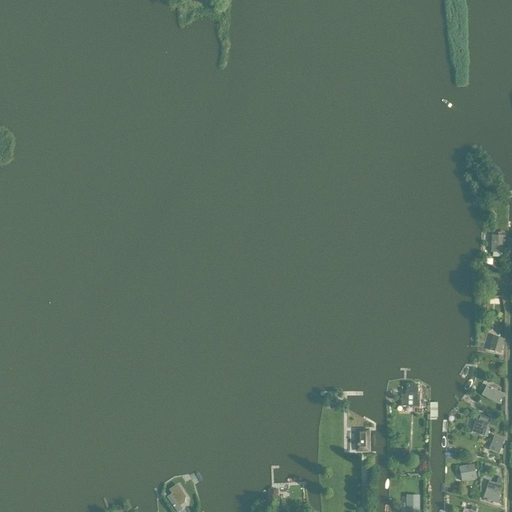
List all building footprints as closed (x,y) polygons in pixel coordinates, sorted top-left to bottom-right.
[(505,253),(506,237),(493,236),(492,252),(505,253)] [(500,354),(505,340),(495,337),(490,351),(500,354)] [(418,394),(419,385),(408,385),(408,391),(406,391),(406,395),(402,395),(401,406),(420,407),(420,394),(418,394)] [(499,404),(504,395),(488,386),(483,395),(499,404)] [(476,419),(472,432),(487,437),(490,429),(488,428),(489,425),(497,427),(498,422),(490,420),(491,419),(481,415),(479,420),(476,419)] [(358,445),(358,447),(360,447),(360,444),(367,444),(368,451),(368,431),(357,431),(357,445),(358,445)] [(500,454),(505,440),(495,436),(489,450),(500,454)] [(399,451),(399,459),(410,459),(410,451),(399,451)] [(463,481),(477,479),(474,465),(468,466),(469,472),(461,474),(463,481)] [(487,490),(484,499),(497,504),(503,486),(500,485),(503,479),(498,477),(496,484),(489,482),(487,490)] [(171,494),(167,497),(176,511),(179,511),(183,510),(180,505),(184,503),(185,497),(177,486),(169,491),(171,494)] [(270,499),(278,498),(278,491),(273,488),(272,488),(269,491),(270,499)] [(417,511),(419,511),(420,496),(407,496),(407,511),(417,511)]
